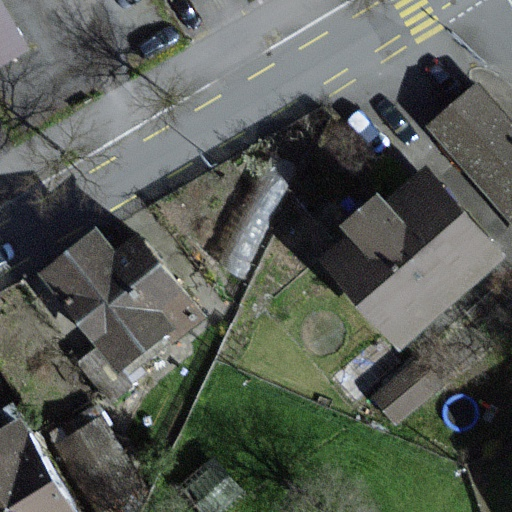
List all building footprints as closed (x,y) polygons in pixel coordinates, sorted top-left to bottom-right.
[(1,0),(0,0),(0,72),(33,53),(1,0)] [(511,130),(476,90),(436,127),(511,210),(511,130)] [(511,245),(434,162),(400,193),(388,180),(349,217),(359,227),(329,256),(409,341),(511,245)] [(107,229),(48,272),(123,377),(206,318),(148,237),(124,253),(107,229)] [(443,383),(421,357),(375,395),(397,422),(443,383)] [(0,511),(99,511),(43,411),(14,428),(0,402),(0,511)]
